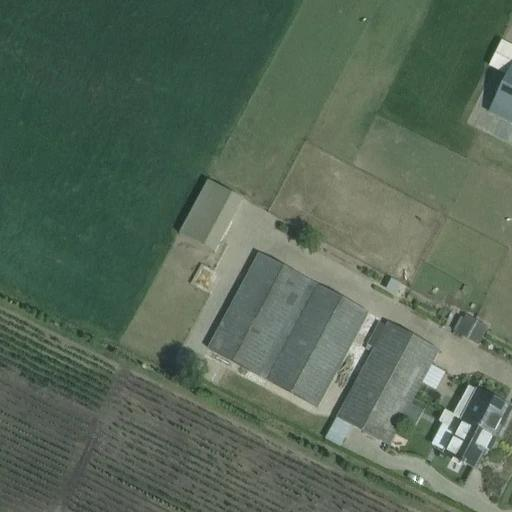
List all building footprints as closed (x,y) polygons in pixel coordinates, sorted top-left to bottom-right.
[(511,124),(511,66),(489,113),(511,124)] [(209,182),(180,235),(215,254),(244,201),(209,182)] [(317,408),(369,315),(260,255),(209,349),(317,408)] [(373,353),(363,369),(415,397),(439,351),(388,323),(386,327),(379,323),(366,349),(373,353)] [(363,369),(337,419),(388,446),(415,397),(363,369)] [(471,405),(462,421),(477,428),(478,427),(497,437),(505,420),(511,409),(478,391),(477,392),(470,387),(463,400),(471,405)] [(477,428),(462,421),(445,412),(440,422),(457,431),(445,454),(462,463),(461,464),(465,466),(466,465),(475,469),(492,437),(496,439),(497,437),(478,427),(477,428)]
